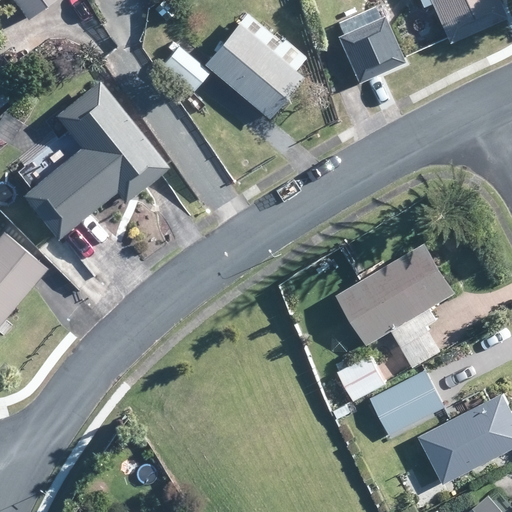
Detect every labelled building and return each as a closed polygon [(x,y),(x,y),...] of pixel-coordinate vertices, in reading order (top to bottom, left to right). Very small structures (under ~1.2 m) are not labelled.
[(0,0),(0,1),(1,0),(20,0),(33,17),(56,0),(0,0)] [(169,0),(167,0),(159,8),(166,15),(175,7),(169,0)] [(437,0),(439,3),(456,41),(511,16),(511,12),(506,0),(437,0)] [(393,23),(390,16),(389,13),(343,34),(347,43),(356,65),(364,83),(370,80),(383,75),(410,63),(393,23)] [(308,74),(298,67),(245,22),(210,63),(215,67),(273,116),(308,74)] [(201,85),(214,69),(183,45),(166,67),(197,91),(201,85)] [(132,200),(162,176),(175,165),(106,79),(63,114),(74,128),(67,133),(20,171),(35,190),(29,194),(64,238),(94,214),(123,191),(132,200)] [(427,308),(461,288),(464,286),(434,235),(371,274),(365,277),(347,288),(376,338),(404,321),(414,338),(436,324),(427,308)] [(0,329),(7,320),(40,281),(0,247),(0,329)] [(392,378),(390,376),(376,348),(344,366),(360,395),(392,378)] [(450,397),(437,373),(433,364),(376,394),(395,430),(446,404),(452,401),(450,397)] [(511,446),(511,388),(510,386),(492,395),(452,416),(426,430),(448,473),(451,478),(511,446)] [(342,414),(354,408),(352,401),(339,407),(342,414)] [(511,511),(511,507),(501,493),(496,488),(468,511),(511,511)]
